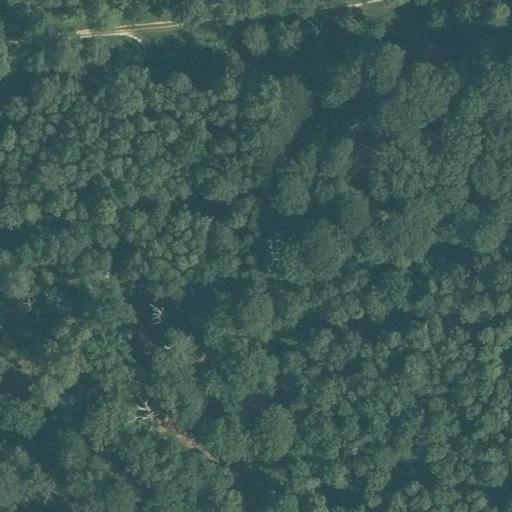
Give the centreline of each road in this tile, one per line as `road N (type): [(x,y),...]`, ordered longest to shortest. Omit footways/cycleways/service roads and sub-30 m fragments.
road 1 (track): [(487,0),(146,34)]
road 2 (track): [(146,34),(0,48)]
